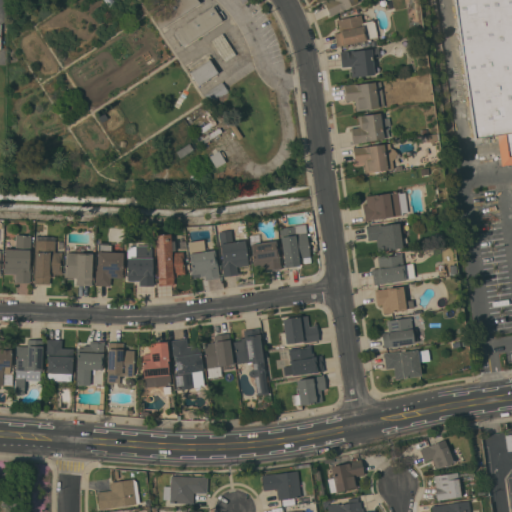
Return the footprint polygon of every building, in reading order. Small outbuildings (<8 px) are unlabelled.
[(161,28),(151,14),(172,0),(198,0),(200,2),(161,28)] [(360,0),(331,15),(324,1),(326,0),(360,0)] [(511,0),(511,164),(502,166),(497,135),(475,138),(454,0),(511,0)] [(213,6),(222,20),(183,46),(182,44),(180,45),(177,41),(179,40),(178,38),(176,39),(173,35),(175,34),(174,31),(213,6)] [(361,14),(363,22),(374,19),(378,37),(337,45),(334,33),(340,32),(337,19),(361,14)] [(379,47),(380,56),(373,57),(375,74),(352,76),(351,66),(341,67),(340,51),(379,47)] [(198,85),(190,72),(209,59),(218,72),(198,85)] [(222,81),(228,91),(210,103),(204,93),(222,81)] [(381,81),(384,106),(379,106),(379,107),(356,110),(355,100),(345,101),(343,85),(381,81)] [(101,122),(97,115),(104,111),(108,118),(101,122)] [(380,112),(381,118),(389,117),(390,125),(388,126),(389,137),(366,140),(367,142),(352,143),(350,128),(359,127),(358,115),(380,112)] [(438,139),(434,140),(434,141),(433,142),(431,142),(430,142),(429,141),(416,142),(416,137),(415,136),(422,135),(428,134),(437,133),(438,134),(438,139)] [(390,142),(390,147),(395,149),(395,151),(397,151),(397,153),(396,155),(396,157),(392,161),(393,167),(365,173),(365,170),(364,170),(363,167),(365,166),(364,161),(356,162),(353,147),(390,142)] [(180,157),(176,151),(189,143),(193,149),(180,157)] [(226,161),(216,167),(209,156),(219,150),(226,161)] [(367,204),(366,195),(399,191),(399,193),(406,192),(408,211),(402,212),(402,215),(371,219),(371,220),(365,221),(363,205),(367,204)] [(310,256),(299,258),(300,265),(285,267),(284,259),(281,236),(280,237),(279,228),(293,226),(293,225),(305,223),(310,256)] [(380,223),(380,225),(399,223),(402,247),(378,251),(376,239),(368,240),(366,225),(380,223)] [(236,266),(237,272),(240,272),(241,274),(223,276),(221,261),(223,260),(221,244),(220,244),(218,231),(230,230),(232,242),(245,240),(248,264),(236,266)] [(172,252),(183,251),(185,274),(178,274),(178,276),(174,277),(174,284),(158,285),(155,235),(171,233),(172,252)] [(266,271),(265,266),(259,267),(259,264),(253,265),(251,256),(252,256),(251,245),(250,245),(249,235),(259,233),(260,242),(276,240),(276,243),(274,242),(276,248),(277,251),(278,254),(279,257),(281,269),(266,271)] [(30,282),(15,282),(15,274),(4,273),(5,248),(15,249),(15,234),(31,235),(30,282)] [(54,274),(54,276),(50,276),(50,278),(49,278),(49,284),(34,283),(35,236),(55,237),(55,252),(62,252),(61,274),(54,274)] [(95,285),(95,281),(96,272),(97,273),(98,268),(96,268),(97,265),(99,242),(108,243),(108,244),(111,244),(111,251),(123,252),(122,278),(111,277),(110,285),(95,285)] [(139,280),(128,281),(128,248),(135,248),(135,245),(152,245),(152,271),(153,271),(153,285),(139,285),(139,280)] [(215,249),(220,277),(205,280),(205,276),(193,277),(193,274),(191,274),(190,267),(192,267),(190,253),(215,249)] [(93,253),(92,285),(76,285),(76,277),(65,277),(66,252),(93,253)] [(402,253),(403,264),(413,263),(415,277),(406,278),(406,279),(384,282),(384,283),(380,284),(380,283),(373,284),(372,269),(379,268),(377,256),(402,253)] [(437,263),(448,262),(448,270),(438,271),(437,263)] [(403,286),(405,300),(412,299),(414,307),(406,308),(406,309),(393,311),(393,312),(390,312),(383,313),(382,304),(376,305),(374,289),(403,286)] [(286,343),(283,319),(307,315),(309,327),(314,326),(314,322),(316,322),(319,340),(304,342),(304,341),(286,343)] [(410,317),(414,343),(384,347),(382,332),(388,331),(387,320),(410,317)] [(266,376),(267,375),(268,381),(266,382),(268,393),(257,395),(255,376),(253,377),(250,376),(248,373),(249,371),(251,369),(254,369),(252,361),(237,363),(236,358),(238,358),(237,347),(235,348),(234,341),(241,340),(240,338),(244,337),(243,330),(259,327),(266,376)] [(214,342),(213,335),(228,333),(233,364),(207,367),(203,343),(214,342)] [(0,384),(0,338),(3,338),(3,349),(11,349),(11,366),(10,366),(10,373),(3,373),(3,384),(0,384)] [(177,389),(174,372),(177,372),(175,357),(173,357),(171,340),(186,338),(187,346),(199,345),(202,370),(191,371),(194,387),(177,389)] [(42,370),(40,370),(40,381),(25,380),(24,394),(15,394),(16,345),(27,346),(27,339),(43,340),(42,370)] [(62,348),(73,348),(72,373),(71,373),(71,380),(48,380),(48,339),(62,339),(62,348)] [(91,369),(90,385),(76,384),(77,354),(77,347),(83,348),(84,345),(89,345),(90,340),(105,341),(104,345),(102,370),(92,369),(91,369)] [(145,387),(143,364),(142,364),(142,354),(150,353),(150,348),(147,348),(147,343),(167,341),(169,359),(167,360),(168,373),(170,373),(171,385),(145,387)] [(133,376),(120,375),(120,382),(107,382),(107,372),(108,342),(123,342),(123,349),(134,350),(133,376)] [(306,346),(306,345),(310,345),(311,352),(313,352),(314,356),(322,355),(324,371),(292,375),(292,374),(285,375),(284,366),(291,365),(291,362),(290,363),(288,348),(306,346)] [(398,351),(399,352),(403,351),(403,352),(418,350),(428,349),(430,360),(419,361),(421,375),(404,377),(404,378),(395,380),(393,367),(385,368),(383,353),(398,351)] [(12,384),(4,384),(4,373),(12,374),(12,384)] [(321,389),(323,402),(300,405),(300,403),(293,404),(292,394),(298,393),(296,380),(309,378),(309,376),(324,374),(326,389),(321,389)] [(417,443),(425,440),(425,438),(431,437),(433,444),(443,439),(448,450),(458,446),(464,460),(454,464),(452,462),(436,469),(434,463),(426,466),(417,443)] [(361,459),(364,474),(354,476),(356,488),(337,492),(336,491),(330,492),(327,479),(333,477),(330,466),(361,459)] [(278,499),(277,488),(264,490),(262,475),(297,470),(300,496),(278,499)] [(458,472),(461,496),(440,499),(437,500),(435,487),(436,487),(434,475),(458,472)] [(207,477),(207,493),(193,492),(193,503),(170,502),(170,499),(163,499),(163,486),(170,486),(171,475),(207,477)] [(111,490),(110,482),(133,479),(137,482),(140,502),(136,504),(104,508),(105,509),(99,509),(97,492),(111,490)] [(328,511),(328,504),(339,503),(339,504),(349,503),(348,498),(358,497),(358,501),(361,501),(362,508),(363,508),(364,511),(375,510),(375,511),(328,511)] [(432,511),(431,505),(435,504),(435,505),(469,501),(470,510),(477,509),(477,511),(432,511)]
